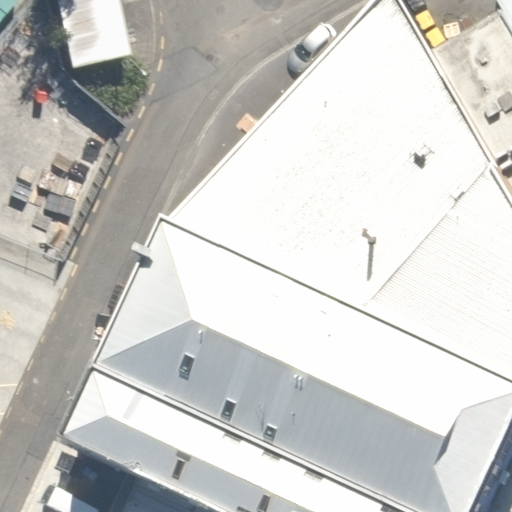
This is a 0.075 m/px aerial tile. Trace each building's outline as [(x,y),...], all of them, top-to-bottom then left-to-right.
[(511,180),(440,57),(406,0),(393,0),(180,230),(511,386),(511,180)] [(511,0),(501,0),(511,16),(511,0)] [(511,17),(440,57),(511,180),(511,17)] [(498,511),(511,483),(511,386),(180,230),(79,453),(135,479),(205,511),(498,511)] [(119,511),(205,511),(135,479),(119,511)]
